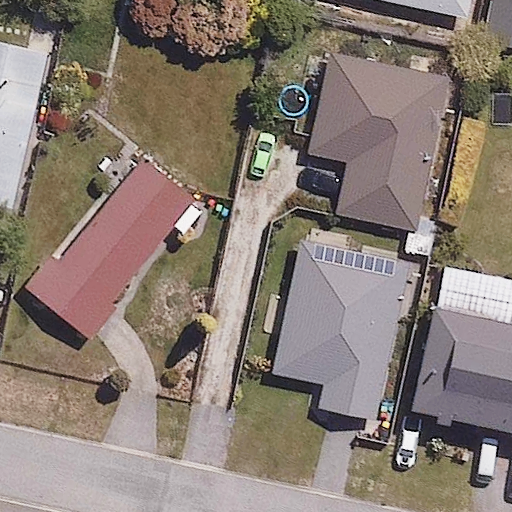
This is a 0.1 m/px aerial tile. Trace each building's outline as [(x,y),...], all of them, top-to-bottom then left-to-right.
[(48,40),(0,29),(0,200),(13,203),(48,40)] [(336,206),(419,222),(448,68),(329,46),(312,141),(347,147),(336,206)] [(111,291),(191,194),(141,152),(30,287),(87,334),(118,296),(111,291)] [(317,403),(374,415),(410,245),(302,222),(271,368),(322,379),(317,403)] [(511,308),(433,291),(410,398),(511,419),(511,308)]
